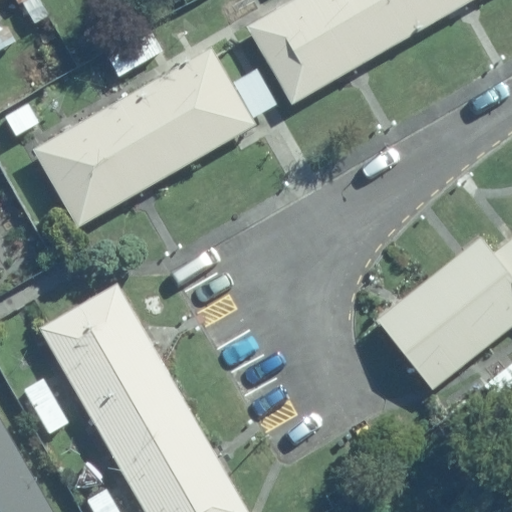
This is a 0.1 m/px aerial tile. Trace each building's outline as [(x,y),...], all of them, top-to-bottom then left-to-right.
[(298,0),(248,30),(297,111),(487,0),(298,0)] [(152,31),(104,57),(118,81),(165,56),(152,31)] [(81,230),(257,130),(216,54),(37,153),(81,230)] [(511,277),(511,235),(494,249),(511,277)] [(378,321),(436,394),(511,334),(511,277),(494,249),(486,237),(378,321)] [(0,276),(9,271),(0,256),(0,276)] [(254,511),(120,288),(41,332),(144,511),(254,511)] [(511,399),(511,362),(482,388),(500,409),(511,399)] [(44,379),(22,390),(46,438),(69,427),(44,379)] [(0,511),(60,511),(0,416),(0,511)] [(124,511),(114,495),(87,510),(88,511),(124,511)]
